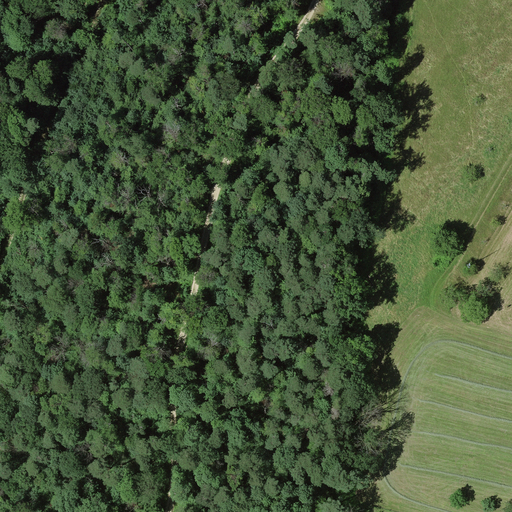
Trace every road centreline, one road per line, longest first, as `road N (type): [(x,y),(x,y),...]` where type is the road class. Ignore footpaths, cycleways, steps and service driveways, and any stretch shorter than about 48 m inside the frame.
road 1 (track): [(302,0),(233,138),(174,393),(167,511)]
road 2 (track): [(0,267),(29,174),(104,0)]
road 3 (track): [(511,162),(435,303),(442,314),(511,339)]
